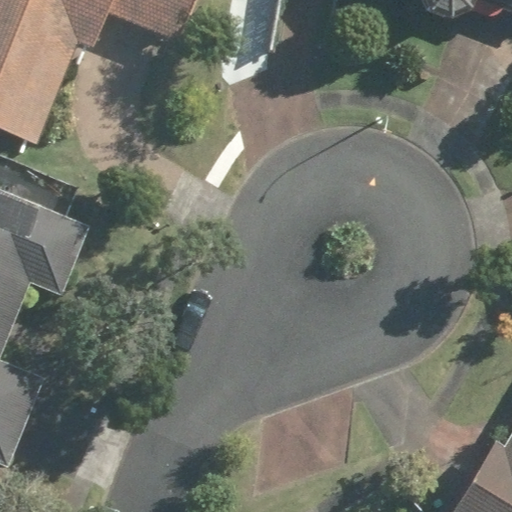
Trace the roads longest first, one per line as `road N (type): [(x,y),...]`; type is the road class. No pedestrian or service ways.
road 1 (residential): [(384,190),(404,210),(415,240),(396,292),(314,338),(195,381)]
road 2 (residential): [(195,381),(257,248),(291,199),(317,184),(384,190)]
road 3 (residential): [(195,381),(143,511)]
